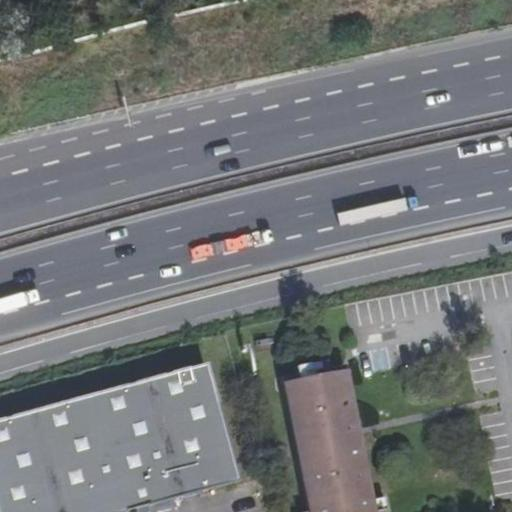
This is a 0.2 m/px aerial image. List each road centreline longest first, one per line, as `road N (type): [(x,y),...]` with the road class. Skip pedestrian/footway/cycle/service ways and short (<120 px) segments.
road 1 (trunk): [(0,297),(511,168)]
road 2 (trunk): [(0,363),(511,235)]
road 3 (trunk): [(511,72),(250,127),(0,196)]
